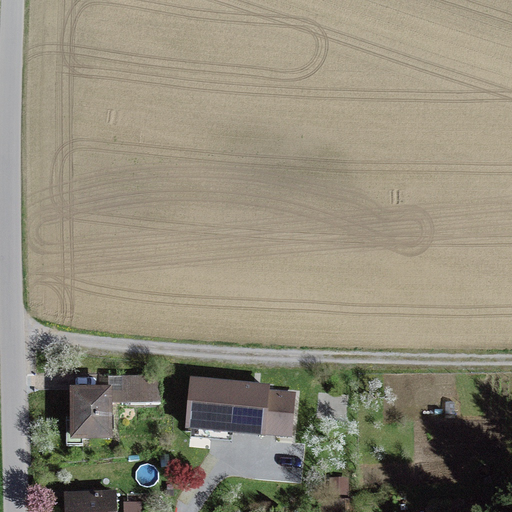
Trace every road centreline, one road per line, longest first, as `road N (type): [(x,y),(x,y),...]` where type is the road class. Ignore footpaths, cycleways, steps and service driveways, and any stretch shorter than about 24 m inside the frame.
road 1 (tertiary): [(14,0),(8,147),(15,511)]
road 2 (track): [(11,335),(511,364)]
